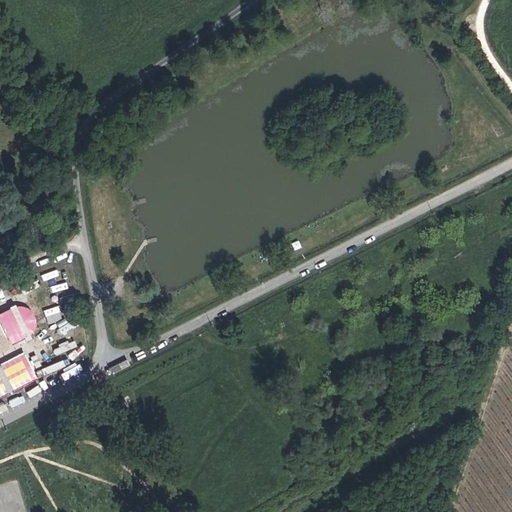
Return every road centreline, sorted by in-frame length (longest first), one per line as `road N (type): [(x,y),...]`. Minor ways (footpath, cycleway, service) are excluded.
road 1 (unclassified): [(511,165),(0,424)]
road 2 (track): [(266,0),(78,132),(72,177),(108,369)]
